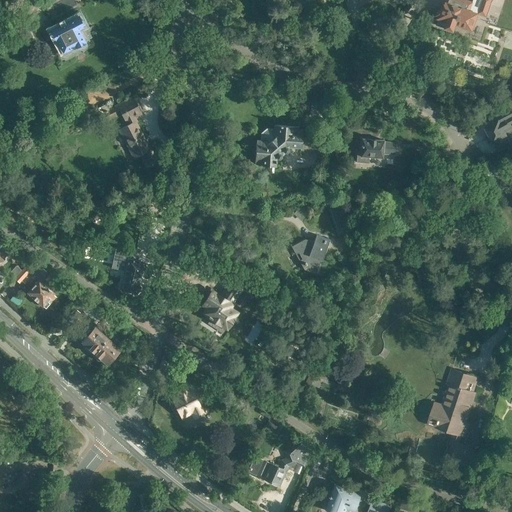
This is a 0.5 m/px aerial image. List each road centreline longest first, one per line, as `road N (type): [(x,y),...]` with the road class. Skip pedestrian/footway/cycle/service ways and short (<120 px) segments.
road 1 (unknown): [(0,216),(158,329),(390,474),(511,508)]
road 2 (residential): [(511,300),(486,284),(461,239),(464,145),(456,125),(423,98),(270,61),(179,0)]
road 3 (residential): [(118,430),(137,407),(201,129),(175,0)]
road 4 (primary): [(118,430),(0,322)]
road 5 (primary): [(218,511),(118,430)]
